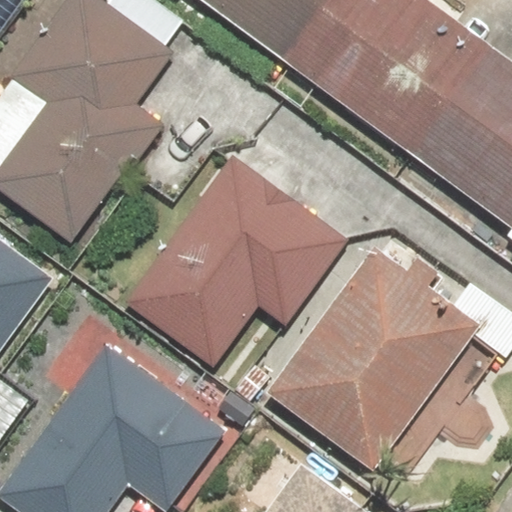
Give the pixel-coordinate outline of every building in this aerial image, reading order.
[(0,194),(68,242),(121,166),(172,201),(224,127),(154,78),(187,30),(143,0),(107,0),(103,6),(94,0),(67,0),(0,97),(0,194)] [(195,0),(511,233),(511,73),(452,29),(467,9),(455,0),(195,0)] [(341,242),(224,158),(119,305),(215,373),(257,315),(277,330),(341,242)] [(0,341),(46,277),(0,243),(0,341)] [(396,278),(370,259),(264,399),(366,477),(473,336),(501,357),(511,343),(511,321),(466,286),(443,316),(424,301),(440,280),(411,258),(396,278)] [(159,511),(167,511),(222,436),(102,350),(0,492),(0,501),(15,511),(107,511),(125,487),(159,511)] [(0,443),(30,402),(0,381),(0,443)] [(364,511),(296,464),(287,477),(271,465),(244,504),(255,511),(364,511)]
